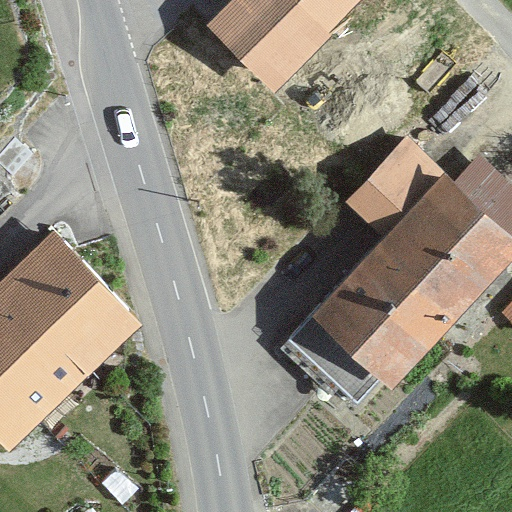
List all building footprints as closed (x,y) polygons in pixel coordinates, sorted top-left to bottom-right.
[(365,0),(234,0),(226,8),(294,74),(365,0)] [(394,228),(456,160),(413,121),(351,189),(394,228)] [(511,266),(511,210),(456,160),(394,228),(326,301),(408,378),(511,266)] [(148,310),(57,218),(0,274),(0,421),(18,439),(148,310)] [(511,291),(503,302),(511,309),(511,291)]
